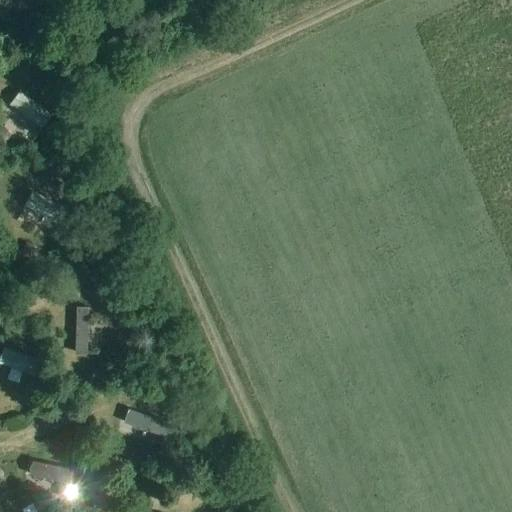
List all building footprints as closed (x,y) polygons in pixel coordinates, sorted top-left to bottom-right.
[(52,114),(20,89),(9,103),(41,128),(52,114)] [(0,106),(0,125),(8,130),(16,115),(0,106)] [(68,206),(32,189),(18,217),(55,234),(68,206)] [(37,248),(26,244),(21,255),(32,260),(37,248)] [(54,311),(41,311),(42,345),(56,345),(54,311)] [(123,444),(131,427),(94,410),(86,427),(123,444)]
